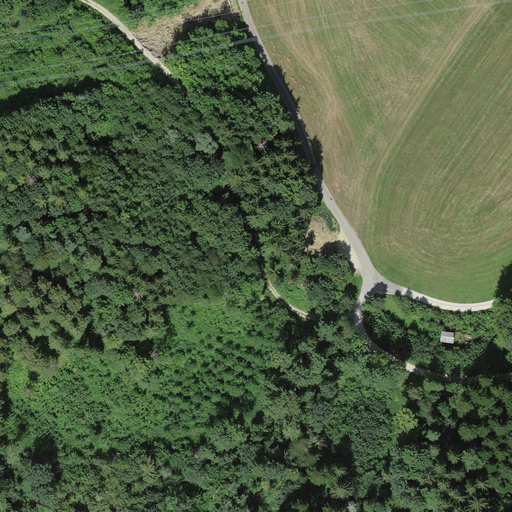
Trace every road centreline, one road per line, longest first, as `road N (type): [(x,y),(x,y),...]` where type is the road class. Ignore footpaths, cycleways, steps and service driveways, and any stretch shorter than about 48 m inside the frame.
road 1 (track): [(357,318),(311,316),(267,284),(176,79),(80,0)]
road 2 (track): [(485,0),(374,165),(361,257)]
road 3 (track): [(242,0),(322,188),(361,257)]
road 4 (track): [(357,318),(362,336),(396,367),(435,378),(511,376)]
road 5 (track): [(511,296),(458,307),(373,280)]
